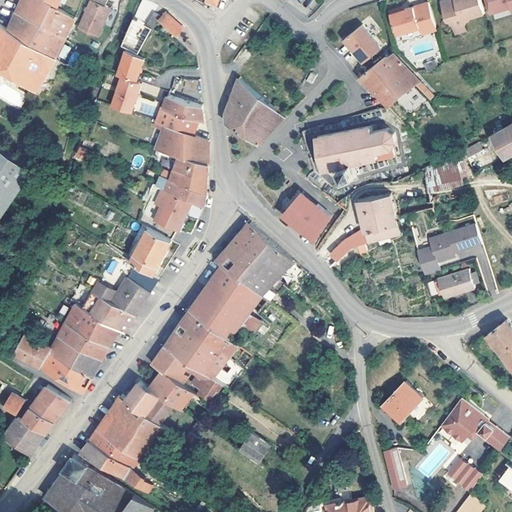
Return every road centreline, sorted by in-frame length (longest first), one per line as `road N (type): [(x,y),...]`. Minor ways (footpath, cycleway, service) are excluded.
road 1 (residential): [(6,511),(243,196)]
road 2 (residential): [(367,319),(366,420),(392,511)]
road 3 (residential): [(312,40),(336,74),(229,178)]
road 4 (tertiary): [(367,319),(243,196)]
road 5 (tertiary): [(229,178),(205,39)]
